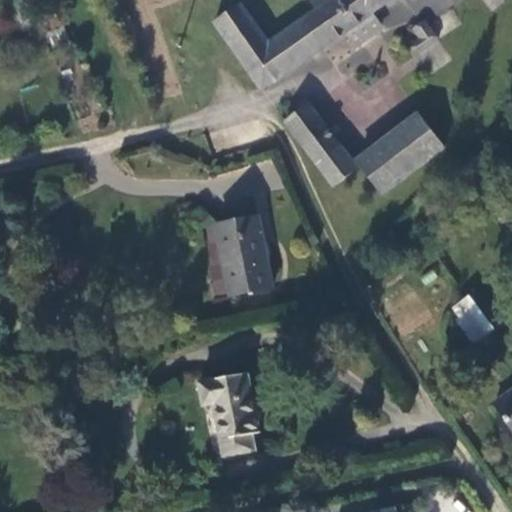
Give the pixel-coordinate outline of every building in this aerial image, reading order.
[(374,15),(363,0),(312,0),(317,7),(269,42),(241,4),(212,24),(261,94),(346,36),(374,15)] [(363,0),(374,15),(393,0),(363,0)] [(484,0),(495,13),(511,0),(484,0)] [(357,49),(385,30),(374,15),(346,36),(357,49)] [(425,18),(411,28),(418,38),(405,47),(429,80),(456,61),(425,18)] [(354,161),(309,102),(283,122),(333,187),(359,168),(354,161)] [(448,149),(419,111),(354,161),(359,168),(383,199),(448,149)] [(260,215),(213,224),(214,230),(204,232),(217,299),(227,297),(228,301),(275,292),(260,215)] [(453,307),(479,342),(503,324),(477,289),(453,307)] [(200,382),(204,405),(215,403),(225,455),(254,450),(251,431),(260,428),(248,373),(200,382)] [(511,387),(492,401),(511,429),(511,387)]
